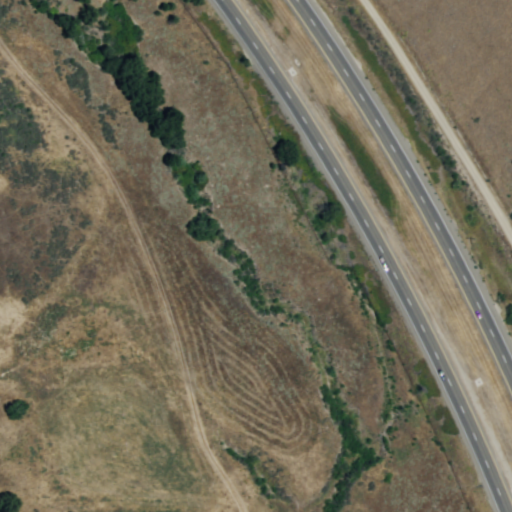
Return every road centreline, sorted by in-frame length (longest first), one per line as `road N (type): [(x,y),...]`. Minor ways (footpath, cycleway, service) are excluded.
road 1 (trunk): [(223,0),(393,269),(507,511)]
road 2 (trunk): [(511,373),(383,131),(296,0)]
road 3 (residential): [(511,255),(365,0)]
